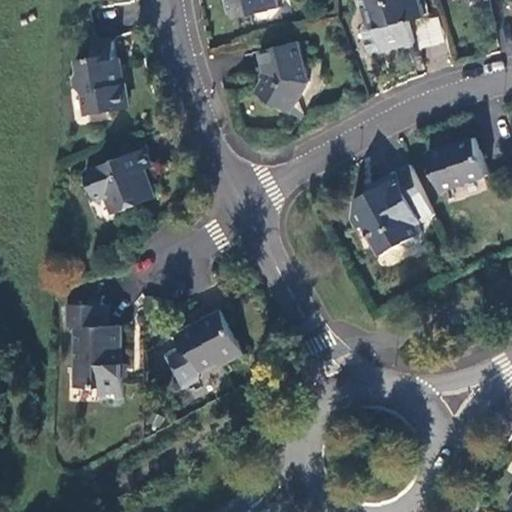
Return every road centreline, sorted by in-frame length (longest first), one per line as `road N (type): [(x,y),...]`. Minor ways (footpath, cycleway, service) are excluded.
road 1 (residential): [(236,197),(438,101),(511,81)]
road 2 (residential): [(160,0),(186,96),(236,197)]
road 3 (residential): [(248,220),(355,383)]
road 4 (tertiary): [(399,511),(420,498),(439,466),(430,411)]
